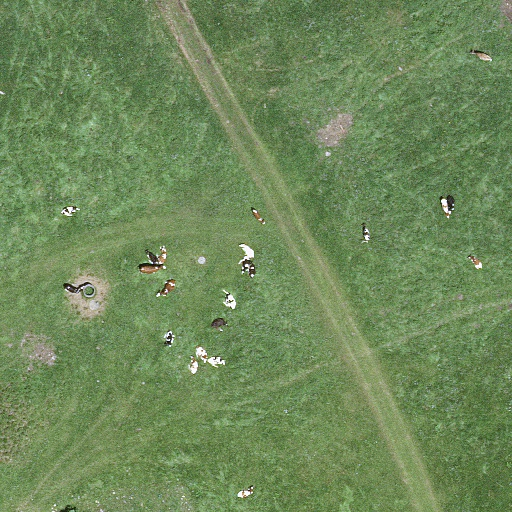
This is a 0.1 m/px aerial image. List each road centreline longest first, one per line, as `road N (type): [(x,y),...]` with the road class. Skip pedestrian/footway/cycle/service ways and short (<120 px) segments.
road 1 (track): [(421,511),(290,199),(184,0)]
road 2 (track): [(0,275),(62,242),(290,199)]
